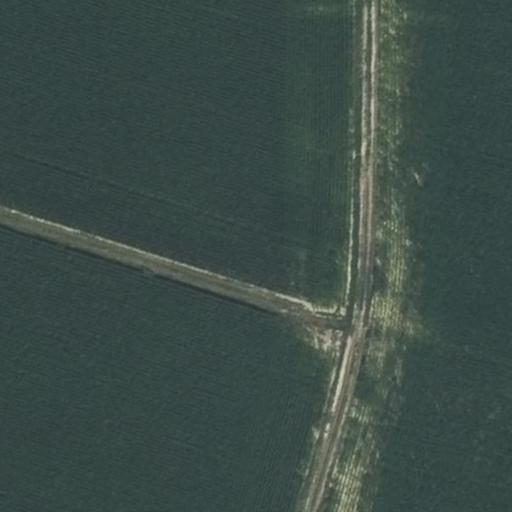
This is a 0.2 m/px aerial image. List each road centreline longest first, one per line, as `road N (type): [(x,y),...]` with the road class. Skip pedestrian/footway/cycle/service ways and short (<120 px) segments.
road 1 (track): [(0,209),(359,335)]
road 2 (track): [(359,335),(363,0)]
road 3 (track): [(310,511),(359,335)]
